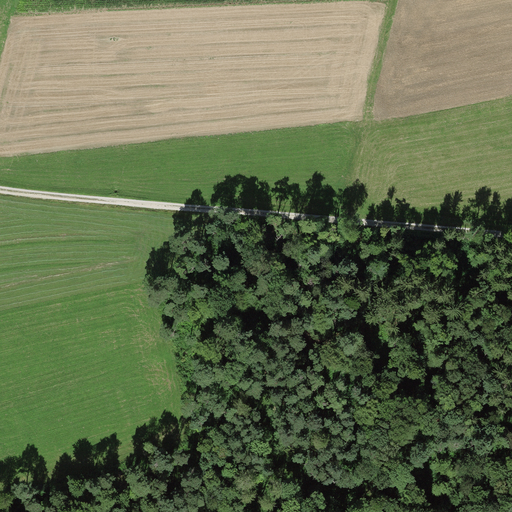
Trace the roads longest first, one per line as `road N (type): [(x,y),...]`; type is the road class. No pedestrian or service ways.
road 1 (track): [(0,189),(511,236)]
road 2 (track): [(365,323),(511,287)]
